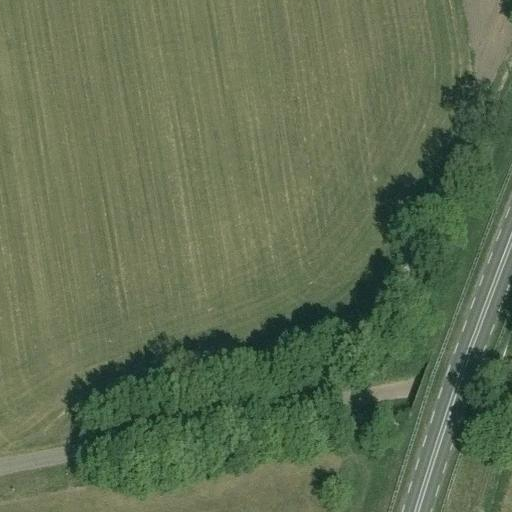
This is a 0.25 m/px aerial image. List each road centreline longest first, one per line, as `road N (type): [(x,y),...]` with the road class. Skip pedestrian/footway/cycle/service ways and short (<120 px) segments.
road 1 (track): [(474,0),(428,180),(388,263),(348,315),(319,337),(85,410),(44,433),(28,460)]
road 2 (unclassified): [(409,390),(0,465)]
road 3 (primary): [(423,511),(511,246)]
